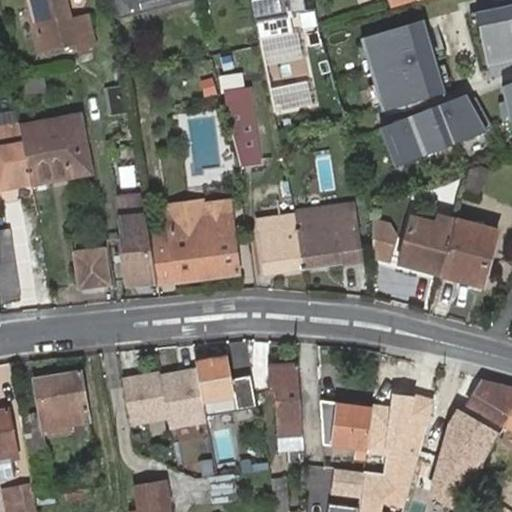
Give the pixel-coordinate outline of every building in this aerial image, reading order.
[(31,0),(44,47),(76,39),(78,47),(95,42),(86,9),(71,14),(67,0),(31,0)] [(112,0),(118,19),(185,0),(112,0)] [(253,0),(257,16),(304,5),(303,0),(253,0)] [(389,0),(392,9),(419,1),(418,0),(389,0)] [(511,3),(477,11),(488,67),(511,63),(511,3)] [(289,17),(257,23),(259,40),(292,34),(289,17)] [(424,20),(361,39),(382,110),(444,87),(424,20)] [(79,73),(18,83),(21,95),(46,92),(46,89),(80,83),(79,73)] [(240,75),(219,78),(221,93),(237,91),(242,91),(240,75)] [(511,82),(502,87),(509,121),(511,119),(511,82)] [(252,109),(249,90),(242,91),(237,91),(239,111),(252,109)] [(252,109),(239,111),(237,91),(221,93),(239,164),(259,162),(252,109)] [(467,95),(380,128),(394,165),(486,129),(467,95)] [(80,120),(23,129),(32,182),(88,171),(80,120)] [(0,187),(32,182),(23,129),(0,133),(0,187)] [(476,168),(470,170),(464,191),(478,196),(485,171),(476,168)] [(6,200),(35,195),(33,183),(5,188),(6,200)] [(168,211),(170,227),(229,218),(226,202),(168,211)] [(297,216),(305,269),(360,261),(352,208),(297,216)] [(125,288),(157,285),(150,246),(147,231),(144,216),(118,220),(120,237),(116,238),(125,288)] [(265,275),(305,269),(297,216),(257,222),(265,275)] [(150,246),(157,285),(239,274),(229,218),(170,227),(171,243),(150,246)] [(421,261),(443,268),(453,230),(411,218),(399,264),(418,269),(421,261)] [(443,268),(440,276),(460,281),(461,274),(484,280),(498,232),(456,220),(453,230),(443,268)] [(389,225),(373,221),(374,257),(389,261),(396,237),(389,225)] [(0,264),(19,262),(14,222),(0,224),(0,264)] [(170,227),(147,231),(150,246),(171,243),(170,227)] [(116,238),(107,239),(115,289),(125,288),(116,238)] [(75,248),(76,258),(104,254),(102,244),(75,248)] [(104,254),(76,258),(80,289),(109,285),(104,254)] [(418,269),(440,276),(443,268),(421,261),(418,269)] [(24,303),(19,262),(0,264),(0,272),(4,305),(24,303)] [(461,274),(460,281),(482,287),(484,280),(461,274)] [(228,358),(196,363),(197,369),(205,416),(237,410),(228,358)] [(299,433),(315,433),(314,408),(299,409),(297,364),(266,365),(267,392),(273,392),(276,437),(300,437),(299,433)] [(197,369),(160,376),(168,417),(170,428),(206,421),(205,416),(197,369)] [(160,373),(123,379),(130,424),(168,417),(160,376),(160,373)] [(87,421),(78,374),(33,381),(39,414),(43,439),(71,434),(69,425),(87,421)] [(511,390),(475,379),(461,404),(504,427),(511,411),(511,390)] [(388,405),(372,403),(367,451),(386,455),(385,474),(365,471),(359,509),(358,511),(401,511),(432,400),(390,393),(388,405)] [(335,407),(330,447),(367,451),(371,417),(371,411),(355,410),(335,407)] [(497,431),(456,409),(447,424),(430,497),(449,511),(497,431)] [(0,481),(12,480),(10,460),(18,458),(8,410),(0,411),(0,481)] [(511,411),(504,427),(499,438),(511,445),(511,411)] [(24,418),(29,441),(43,439),(39,414),(24,418)] [(29,441),(25,442),(28,455),(47,452),(43,439),(29,441)] [(34,487),(53,484),(47,452),(28,455),(34,487)] [(268,462),(251,464),(252,472),(269,470),(268,462)] [(235,475),(209,478),(213,508),(238,505),(235,475)] [(269,481),(274,511),(289,511),(283,479),(269,481)] [(162,511),(161,508),(171,505),(167,482),(135,488),(140,509),(130,511),(162,511)] [(34,487),(39,509),(56,506),(53,484),(34,487)] [(34,511),(29,486),(2,492),(5,511),(34,511)]
